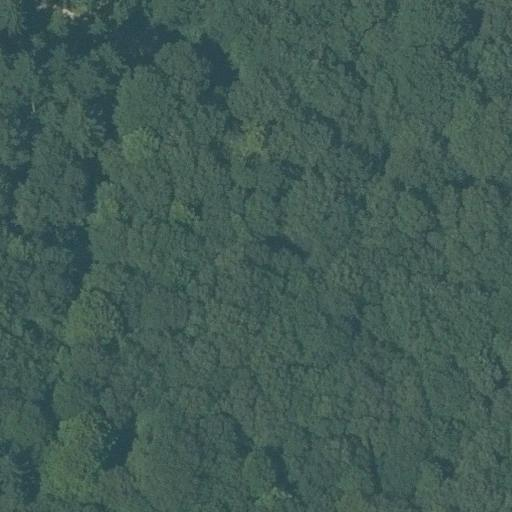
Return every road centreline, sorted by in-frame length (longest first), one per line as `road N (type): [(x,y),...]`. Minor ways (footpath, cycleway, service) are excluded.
road 1 (track): [(511,206),(173,98),(0,31)]
road 2 (track): [(97,511),(119,318),(198,0)]
